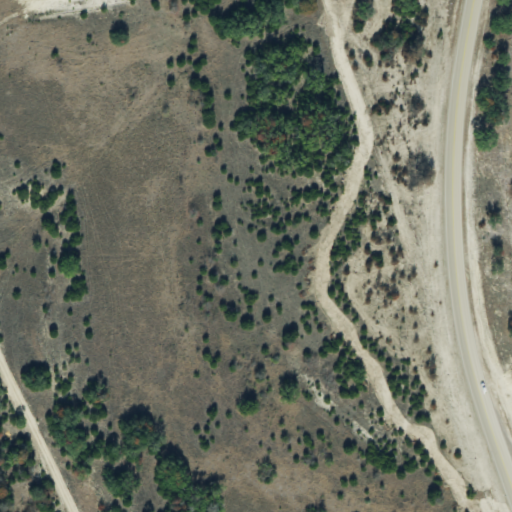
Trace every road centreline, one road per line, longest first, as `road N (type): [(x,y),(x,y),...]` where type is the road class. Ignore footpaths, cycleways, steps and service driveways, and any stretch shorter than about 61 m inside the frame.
road 1 (tertiary): [(456,292),(453,172),(472,0)]
road 2 (tertiary): [(511,486),(456,292)]
road 3 (residential): [(71,511),(0,355)]
